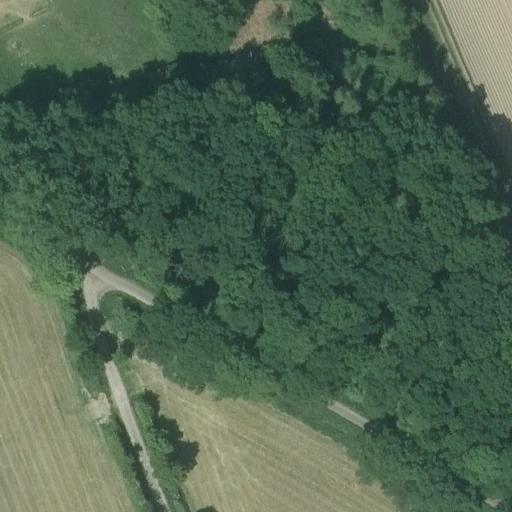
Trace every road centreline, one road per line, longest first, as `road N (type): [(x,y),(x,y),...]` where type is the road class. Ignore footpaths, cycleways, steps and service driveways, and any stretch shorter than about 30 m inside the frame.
road 1 (track): [(164,511),(96,332),(88,293),(99,275),(502,511)]
road 2 (track): [(511,211),(425,0)]
road 3 (unclassified): [(0,206),(99,275)]
